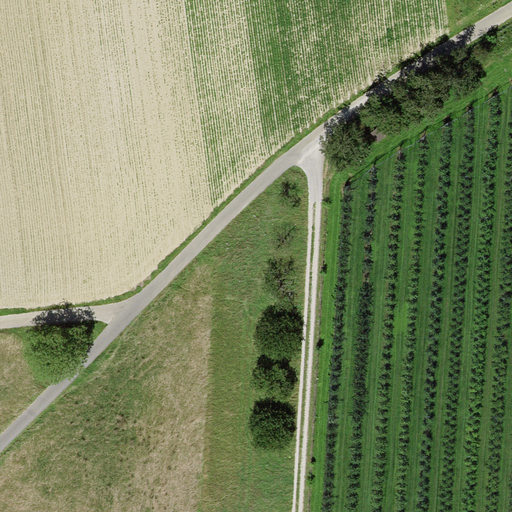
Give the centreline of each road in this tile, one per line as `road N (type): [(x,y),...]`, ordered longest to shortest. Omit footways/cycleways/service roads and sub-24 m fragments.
road 1 (track): [(0,449),(235,201),(317,133),(511,7)]
road 2 (track): [(297,511),(317,133)]
road 3 (track): [(0,324),(127,310)]
